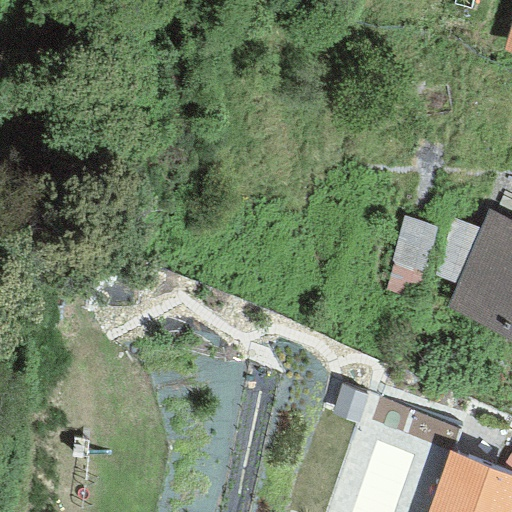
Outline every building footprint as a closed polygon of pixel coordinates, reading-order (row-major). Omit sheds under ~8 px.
[(511,15),(500,53),(511,56),(511,15)] [(511,222),(490,212),(479,230),(454,290),(441,313),(511,346),(511,222)] [(454,290),(479,230),(445,217),(439,231),(404,217),(386,263),(454,290)] [(511,450),(498,471),(511,476),(511,450)] [(511,511),(511,476),(498,471),(447,453),(425,511),(511,511)]
